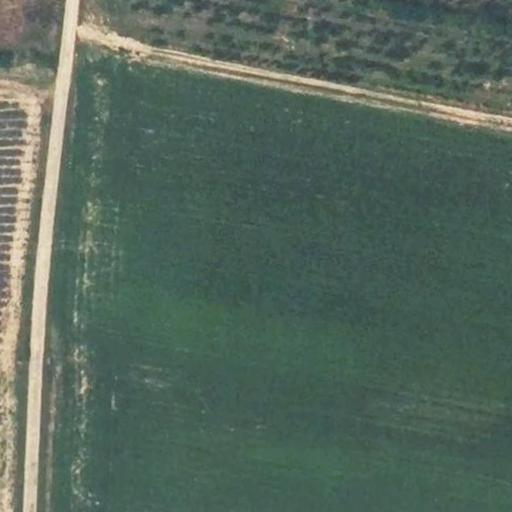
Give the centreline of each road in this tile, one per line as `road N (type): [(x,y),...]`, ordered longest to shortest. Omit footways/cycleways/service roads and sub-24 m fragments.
road 1 (track): [(72,0),(40,301),(30,511)]
road 2 (track): [(511,123),(68,30)]
